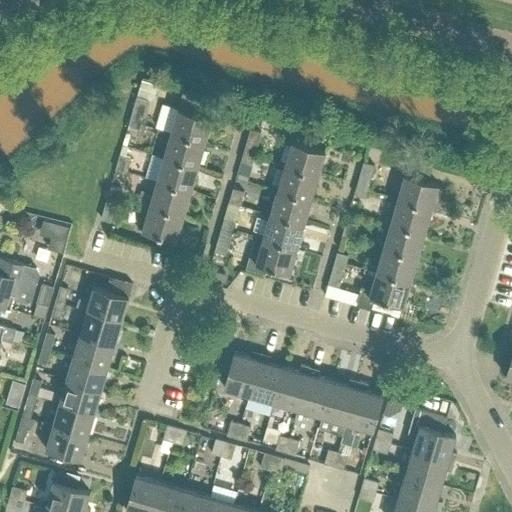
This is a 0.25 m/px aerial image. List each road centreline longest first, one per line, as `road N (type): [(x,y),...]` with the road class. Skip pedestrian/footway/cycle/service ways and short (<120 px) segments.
road 1 (residential): [(453,362),(182,283)]
road 2 (residential): [(453,362),(511,176)]
road 3 (residential): [(511,471),(453,362)]
